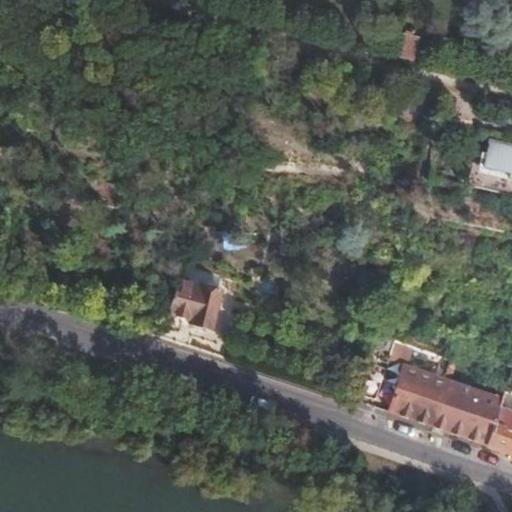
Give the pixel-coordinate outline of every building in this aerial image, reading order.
[(511,148),(486,142),(479,169),(507,175),(506,180),(511,181),(511,148)] [(176,268),(156,338),(175,344),(176,336),(202,343),(220,280),(176,268)] [(404,370),(386,413),(428,427),(444,383),(404,370)] [(444,383),(428,427),(483,445),(500,403),(500,401),(444,383)] [(511,408),(500,403),(483,445),(511,455),(511,408)]
